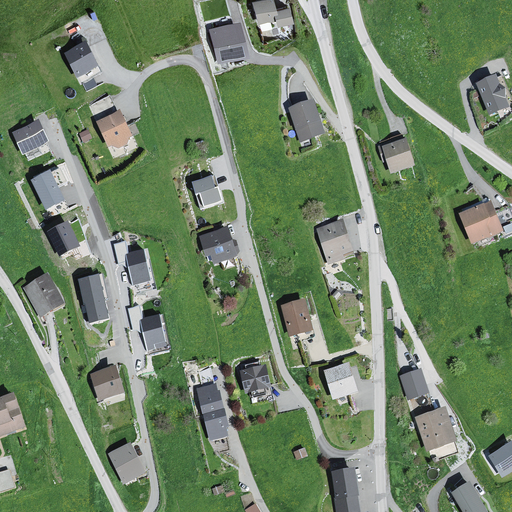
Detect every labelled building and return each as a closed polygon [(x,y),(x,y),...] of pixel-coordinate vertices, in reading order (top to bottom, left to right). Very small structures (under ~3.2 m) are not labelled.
[(272,0),(255,4),(260,24),(277,20),(279,27),(292,24),(289,9),(274,13),(272,0)] [(238,24),(211,30),(218,63),(246,57),(238,24)] [(96,64),(84,42),(65,53),(77,75),(96,64)] [(508,106),(496,75),(478,83),(490,113),(508,106)] [(312,101),(291,107),(302,139),(322,132),(312,101)] [(118,112),(99,121),(111,146),(129,137),(118,112)] [(38,121),(14,133),(23,153),(48,141),(38,121)] [(404,139),(383,146),(392,172),(413,164),(404,139)] [(69,186),(62,171),(32,185),(48,217),(68,207),(60,191),(69,186)] [(211,176),(192,183),(201,207),(220,200),(211,176)] [(485,203),(453,216),(465,246),(497,233),(485,203)] [(80,239),(84,237),(82,232),(84,231),(79,217),(73,219),(80,239)] [(339,221),(313,230),(325,265),(351,256),(339,221)] [(78,245),(67,222),(48,231),(59,254),(78,245)] [(225,228),(200,237),(205,255),(211,253),(215,264),(235,255),(225,228)] [(128,265),(133,289),(141,287),(143,296),(154,293),(146,253),(131,256),(129,244),(115,247),(118,267),(128,265)] [(47,274),(24,288),(40,315),(63,302),(47,274)] [(107,317),(98,275),(80,279),(89,321),(107,317)] [(303,300),(283,305),(290,334),(310,329),(303,300)] [(143,307),(129,310),(134,333),(143,331),(149,357),(169,352),(162,318),(146,321),(143,307)] [(346,364),(324,371),(334,398),(355,391),(346,364)] [(264,365),(242,371),(247,392),(269,387),(264,365)] [(103,406),(130,399),(122,369),(95,376),(103,406)] [(427,392),(419,369),(401,376),(408,398),(427,392)] [(210,385),(192,390),(205,442),(223,438),(210,385)] [(24,398),(0,406),(0,440),(34,429),(24,398)] [(440,410),(411,419),(425,463),(454,453),(440,410)] [(511,468),(511,442),(490,456),(502,475),(511,468)] [(136,446),(113,457),(128,489),(151,478),(136,446)] [(290,452),(293,462),(303,459),(300,449),(290,452)] [(358,511),(350,468),(326,473),(333,511),(358,511)] [(14,471),(0,474),(0,493),(19,488),(14,471)] [(485,511),(486,511),(469,483),(453,492),(464,511),(485,511)] [(248,511),(258,511),(262,510),(257,501),(246,507),(248,511)]
